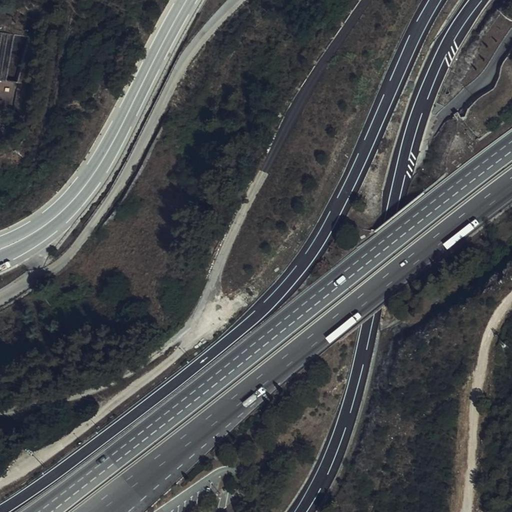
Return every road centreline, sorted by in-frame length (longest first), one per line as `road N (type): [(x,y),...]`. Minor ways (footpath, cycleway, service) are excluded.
road 1 (motorway): [(435,0),(344,195),(281,291),(232,337),(0,511)]
road 2 (motorway): [(0,63),(149,98),(307,170),(361,213),(511,373)]
road 3 (motorway): [(511,334),(372,194),(317,154),(155,84),(0,46)]
road 4 (motorway): [(511,147),(43,511)]
road 5 (track): [(0,411),(99,389),(198,318),(311,82),(367,0)]
road 6 (motorway): [(300,511),(356,375),(404,154),(439,54),(474,0)]
road 7 (motorway): [(99,511),(511,183)]
road 8 (unclassified): [(0,298),(49,270),(85,235),(188,52),(236,0)]
road 9 (motorway): [(11,246),(46,224),(93,174),(186,0)]
road 10 (track): [(198,318),(170,359),(0,482)]
road 11 (track): [(469,511),(483,360),(511,299)]
